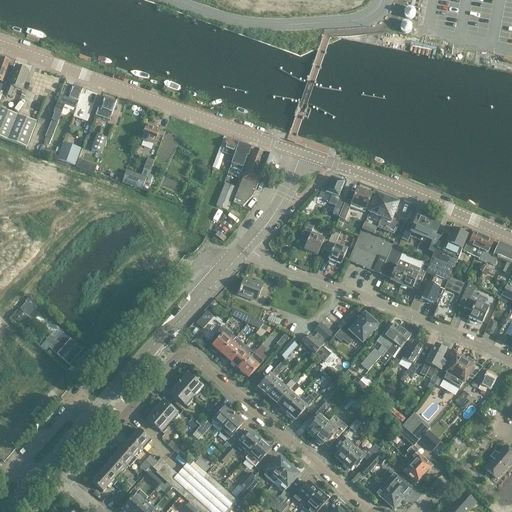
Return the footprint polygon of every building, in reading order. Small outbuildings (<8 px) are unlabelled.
[(414,7),(404,9),(406,18),(415,17),(414,7)] [(404,31),(410,29),(408,21),(401,23),(404,31)] [(6,74),(8,69),(10,63),(0,59),(0,81),(7,84),(9,77),(10,75),(6,74)] [(15,67),(11,78),(9,77),(7,84),(3,95),(10,97),(13,88),(21,91),(28,72),(15,67)] [(60,96),(54,110),(61,113),(65,103),(73,106),(74,104),(77,105),(80,95),(82,89),(73,85),(72,88),(68,87),(64,97),(60,96)] [(86,90),(84,96),(80,95),(77,105),(77,104),(81,106),(82,101),(96,107),(100,96),(86,90)] [(99,107),(96,115),(109,120),(116,102),(105,98),(101,108),(99,107)] [(0,108),(0,138),(8,142),(18,116),(0,108)] [(94,111),(87,108),(84,118),(91,121),(94,111)] [(18,116),(8,142),(26,148),(36,123),(18,116)] [(154,145),(159,130),(147,126),(141,141),(154,145)] [(102,155),(107,139),(96,135),(91,151),(102,155)] [(236,143),(223,139),(214,164),(220,166),(224,156),(222,155),(222,153),(232,156),(236,143)] [(64,143),(58,160),(74,166),(81,149),(64,143)] [(238,144),(229,170),(240,174),(249,148),(238,144)] [(254,150),(243,179),(242,179),(233,204),(243,208),(253,197),(257,188),(258,185),(262,175),(263,170),(269,172),(274,157),(254,150)] [(94,173),(97,165),(79,158),(76,167),(94,173)] [(154,161),(148,159),(143,170),(150,173),(154,161)] [(136,181),(124,177),(122,183),(134,187),(136,181)] [(138,184),(137,188),(141,190),(142,186),(143,186),(146,179),(141,177),(138,184)] [(333,195),(329,204),(336,206),(333,214),(339,217),(345,202),(339,199),(340,198),(346,184),(330,178),(325,192),(333,195)] [(237,188),(225,184),(216,206),(228,211),(237,188)] [(345,202),(339,217),(338,219),(345,221),(350,208),(355,210),(356,207),(366,211),(372,195),(357,189),(352,202),(346,200),(345,202)] [(391,218),(397,203),(376,194),(369,212),(381,217),(377,227),(382,229),(385,222),(389,224),(387,228),(393,231),(397,221),(391,218)] [(419,215),(418,214),(413,227),(408,225),(401,241),(402,241),(402,240),(407,242),(407,243),(408,243),(410,238),(420,242),(430,220),(419,215)] [(310,234),(312,230),(316,220),(311,218),(306,228),(301,240),(307,243),(304,250),(317,256),(324,240),(310,234)] [(440,224),(430,220),(420,242),(431,246),(429,252),(430,251),(434,253),(440,238),(436,236),(441,224),(440,223),(440,224)] [(0,280),(27,249),(0,224),(0,280)] [(373,234),(375,229),(364,224),(362,230),(373,234)] [(452,230),(448,237),(442,234),(435,250),(457,260),(458,260),(461,254),(468,237),(452,230)] [(328,260),(329,260),(329,262),(329,264),(334,265),(335,265),(336,263),(341,265),(347,251),(335,246),(340,235),(333,232),(325,251),(331,254),(328,260)] [(361,232),(348,262),(380,275),(386,262),(391,264),(397,250),(399,245),(394,243),(393,245),(361,232)] [(475,256),(484,236),(474,232),(468,245),(467,244),(463,251),(475,256)] [(487,254),(493,241),(484,236),(475,256),(486,262),(489,255),(487,254)] [(497,258),(502,261),(508,263),(504,270),(511,273),(511,270),(511,265),(511,264),(511,249),(499,243),(493,256),(490,255),(487,262),(494,266),(497,258)] [(391,264),(396,266),(399,260),(402,252),(397,250),(391,264)] [(450,276),(457,260),(435,250),(434,253),(429,264),(425,272),(447,282),(450,276)] [(396,266),(390,281),(401,286),(410,265),(399,260),(396,266)] [(410,265),(407,271),(401,286),(411,290),(412,288),(418,290),(425,272),(429,264),(422,261),(421,265),(422,266),(420,270),(410,265)] [(511,273),(510,278),(501,296),(511,301),(511,273)] [(453,277),(448,289),(459,295),(465,283),(453,277)] [(248,285),(237,281),(233,292),(251,299),(257,285),(249,282),(248,285)] [(444,291),(428,284),(421,299),(437,306),(444,291)] [(458,306),(466,309),(471,311),(468,319),(469,319),(469,321),(469,322),(474,324),(475,324),(476,322),(482,325),(489,309),(475,303),(477,300),(479,294),(474,292),(476,287),(468,284),(458,306)] [(27,327),(42,309),(29,298),(14,317),(27,327)] [(280,315),(271,312),(268,319),(277,323),(280,315)] [(199,324),(204,329),(213,318),(208,313),(199,324)] [(248,324),(253,319),(241,314),(238,319),(248,324)] [(369,316),(368,318),(365,315),(353,328),(348,323),(335,337),(341,342),(343,339),(349,345),(356,337),(362,343),(377,326),(374,324),(376,322),(369,316)] [(272,330),(256,323),(254,327),(266,333),(266,332),(269,333),(270,331),(271,331),(272,330)] [(320,324),(313,331),(326,342),(332,335),(320,324)] [(388,340),(384,345),(374,358),(378,361),(381,357),(382,357),(402,330),(394,324),(384,337),(388,340)] [(410,336),(402,330),(382,357),(382,358),(380,361),(385,364),(390,357),(393,359),(410,336)] [(82,351),(71,341),(61,333),(55,340),(76,358),(82,351)] [(211,347),(221,355),(235,338),(232,335),(228,339),(222,334),(211,347)] [(289,340),(284,335),(276,344),(281,349),(289,340)] [(69,365),(76,358),(55,340),(50,336),(46,340),(51,344),(49,347),(69,365)] [(329,354),(321,347),(322,346),(310,336),(303,344),(315,355),(323,361),(329,354)] [(235,338),(221,355),(230,363),(240,350),(241,351),(245,347),(235,338)] [(278,355),(284,360),(295,346),(289,341),(278,355)] [(397,367),(399,365),(407,370),(399,380),(402,383),(408,376),(412,378),(419,366),(414,364),(423,348),(412,342),(402,358),(399,356),(393,365),(397,367)] [(426,364),(424,367),(428,369),(429,366),(436,369),(430,382),(435,385),(447,363),(441,360),(446,351),(435,346),(426,364)] [(240,350),(230,363),(239,371),(251,356),(247,353),(246,355),(241,351),(240,350)] [(251,356),(239,371),(248,379),(262,362),(253,354),(251,356)] [(466,360),(460,356),(458,359),(455,357),(451,365),(452,366),(447,374),(447,375),(444,379),(450,383),(449,385),(451,382),(467,359),(467,358),(466,360)] [(472,363),(467,359),(451,382),(459,387),(462,382),(463,383),(466,377),(467,378),(469,375),(470,375),(474,369),(472,369),(474,367),(471,365),(472,363)] [(259,388),(268,397),(279,384),(274,380),(281,372),(280,371),(284,367),(281,364),(259,388)] [(82,376),(81,375),(71,367),(67,371),(78,380),(82,376)] [(328,368),(322,374),(331,381),(327,385),(332,389),(341,379),(328,368)] [(497,377),(482,370),(476,381),(474,380),(471,386),(481,391),(480,394),(483,396),(485,393),(487,388),(490,390),(497,377)] [(187,375),(179,384),(193,396),(201,387),(187,375)] [(289,391),(277,405),(286,412),(297,400),(292,396),(299,388),(298,387),(302,383),(299,380),(295,385),(289,391)] [(193,396),(179,384),(171,393),(184,405),(193,396)] [(279,384),(268,397),(277,405),(289,391),(285,387),(283,388),(279,384)] [(472,399),(464,392),(455,402),(463,409),(472,399)] [(295,421),(312,401),(317,396),(314,393),(310,397),(309,396),(305,400),(301,396),(297,400),(286,412),(295,421)] [(386,412),(395,403),(390,399),(381,408),(386,412)] [(164,402),(155,411),(169,423),(177,413),(164,402)] [(207,410),(212,414),(219,406),(214,402),(207,410)] [(327,406),(323,402),(316,409),(321,413),(327,406)] [(220,431),(234,416),(225,408),(215,419),(211,415),(203,424),(194,416),(187,424),(201,436),(212,423),(220,431)] [(169,423),(155,411),(147,420),(164,435),(165,434),(164,432),(165,430),(166,431),(170,431),(173,427),(169,423)] [(418,441),(430,428),(429,428),(428,429),(420,423),(422,421),(421,421),(420,422),(412,415),(414,414),(413,413),(401,427),(418,441)] [(306,433),(314,440),(328,423),(319,415),(311,424),(311,423),(309,425),(311,427),(306,433)] [(243,424),(234,416),(220,431),(218,434),(227,442),(243,424)] [(356,421),(351,416),(339,430),(344,434),(349,428),(350,428),(356,421)] [(356,421),(350,428),(354,432),(361,425),(356,421)] [(328,423),(314,440),(322,446),(326,441),(329,443),(331,441),(330,440),(337,432),(328,423)] [(431,467),(415,453),(417,451),(414,447),(418,442),(418,441),(402,427),(397,433),(412,446),(410,448),(406,452),(408,453),(404,458),(412,464),(424,475),(431,467)] [(151,439),(140,429),(139,430),(138,430),(130,439),(143,450),(144,450),(142,448),(146,444),(147,446),(151,441),(150,440),(151,439)] [(244,450),(249,455),(261,441),(251,433),(237,449),(242,452),(244,450)] [(143,450),(130,439),(123,447),(134,457),(138,453),(139,454),(143,450)] [(335,458),(342,465),(357,448),(347,440),(340,449),(339,448),(337,450),(339,452),(335,458)] [(172,441),(167,446),(177,454),(181,450),(172,441)] [(255,468),(256,466),(270,450),(261,441),(249,455),(245,459),(255,468)] [(366,455),(372,460),(374,458),(378,454),(377,453),(381,450),(375,445),(369,451),(366,455)] [(136,460),(134,457),(123,447),(115,456),(128,468),(136,460)] [(511,453),(504,447),(498,454),(485,469),(497,480),(511,461),(511,453)] [(235,453),(230,448),(219,460),(224,465),(235,453)] [(365,456),(366,455),(369,451),(366,448),(361,452),(357,448),(342,465),(350,471),(355,466),(357,468),(359,466),(358,465),(366,456),(365,456)] [(387,454),(382,449),(378,453),(384,458),(387,454)] [(194,459),(189,454),(186,458),(191,463),(194,459)] [(385,461),(378,454),(374,458),(378,462),(381,465),(385,461)] [(128,468),(115,456),(107,465),(118,475),(122,470),(124,472),(128,468)] [(272,475),(278,480),(289,467),(280,458),(266,474),(270,478),(272,475)] [(374,458),(372,460),(361,473),(365,477),(378,462),(374,458)] [(424,475),(412,464),(404,458),(401,462),(399,460),(395,464),(416,483),(424,475)] [(192,464),(187,460),(180,468),(182,470),(177,475),(165,464),(166,463),(161,459),(152,468),(157,472),(156,473),(199,511),(248,511),(234,499),(192,463),(192,464)] [(148,470),(151,467),(151,466),(145,461),(142,465),(148,470)] [(118,475),(107,465),(99,473),(112,485),(113,485),(111,483),(114,479),(116,481),(120,476),(118,475)] [(148,470),(142,465),(139,468),(145,473),(148,470)] [(289,467),(278,480),(283,484),(280,487),(285,491),(299,475),(289,467)] [(112,485),(99,473),(91,482),(102,492),(106,488),(108,489),(112,485)] [(243,481),(244,481),(248,485),(255,477),(250,473),(243,481)] [(394,476),(386,485),(402,500),(411,491),(394,476)] [(255,477),(248,485),(252,489),(259,482),(255,477)] [(132,487),(135,484),(129,478),(126,482),(132,487)] [(132,487),(126,482),(124,485),(129,490),(132,487)] [(301,500),(306,505),(318,492),(308,483),(294,499),(299,503),(301,500)] [(402,500),(386,485),(381,491),(378,489),(375,493),(394,510),(402,500)] [(116,505),(125,495),(120,491),(111,500),(116,505)] [(318,492),(306,505),(311,509),(309,511),(317,511),(328,500),(318,492)] [(446,511),(468,511),(476,504),(463,493),(446,511)] [(123,510),(124,511),(136,511),(147,500),(146,500),(143,503),(135,496),(131,501),(130,500),(126,505),(127,506),(123,510)] [(283,503),(278,498),(272,506),(276,510),(283,503)] [(147,500),(136,511),(150,511),(152,511),(146,507),(150,503),(147,500)] [(189,503),(181,511),(189,511),(193,507),(189,503)] [(283,503),(276,510),(278,511),(283,511),(288,507),(283,503)]
